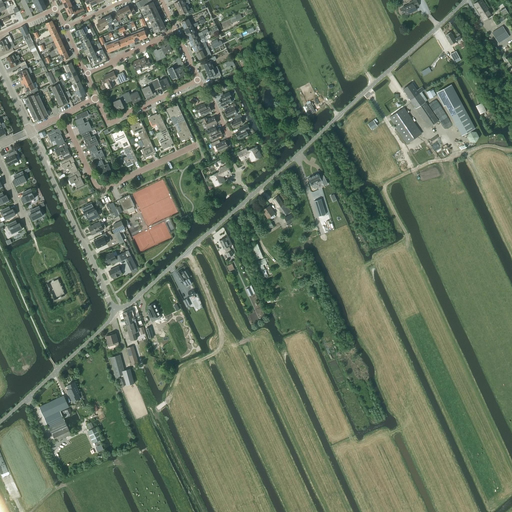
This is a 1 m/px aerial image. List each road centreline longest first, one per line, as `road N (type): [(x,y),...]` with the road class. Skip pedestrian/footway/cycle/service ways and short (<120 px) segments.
road 1 (unclassified): [(113,312),(466,0)]
road 2 (unclassified): [(113,312),(29,131)]
road 3 (track): [(511,149),(476,147),(388,182),(384,192),(407,238)]
road 4 (residential): [(197,145),(100,188),(62,115)]
road 5 (unclassified): [(0,418),(113,312)]
road 6 (residential): [(198,80),(111,120),(96,97)]
